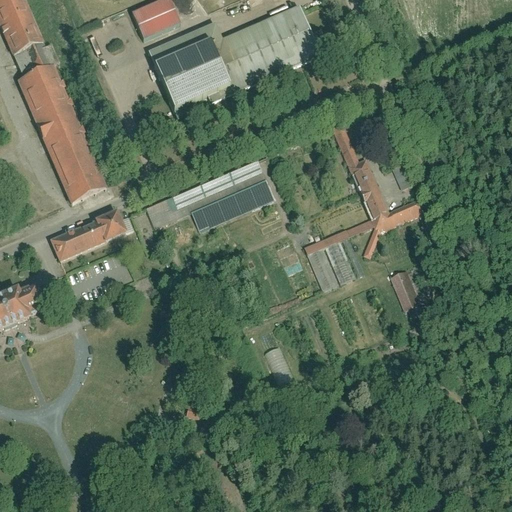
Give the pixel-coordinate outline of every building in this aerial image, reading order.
[(24,0),(0,0),(0,32),(13,62),(46,48),(24,0)] [(181,29),(169,2),(132,18),(144,45),(181,29)] [(321,60),(300,10),(224,43),(217,26),(148,55),(175,118),(209,103),(210,107),(321,60)] [(46,74),(14,88),(67,209),(100,195),(46,74)] [(336,134),(355,179),(372,171),(369,159),(361,163),(349,130),(336,134)] [(259,162),(146,212),(155,232),(191,216),(266,183),(268,182),(259,162)] [(403,166),(393,171),(403,193),(413,188),(403,166)] [(372,171),(355,179),(372,221),(376,231),(365,256),(373,260),(384,234),(426,217),(419,204),(392,214),(372,171)] [(275,204),(266,183),(191,216),(200,237),(275,204)] [(124,239),(116,219),(52,245),(60,265),(124,239)] [(343,244),(376,231),(372,221),(306,249),(309,257),(343,244)] [(343,244),(309,257),(325,293),(359,279),(343,244)] [(409,276),(392,282),(405,315),(411,313),(424,348),(435,344),(409,276)] [(0,337),(6,335),(8,338),(12,339),(15,339),(18,337),(20,333),(19,329),(30,324),(28,320),(46,312),(36,289),(16,299),(14,294),(0,300),(0,337)] [(283,348),(267,353),(279,392),(295,387),(283,348)]
